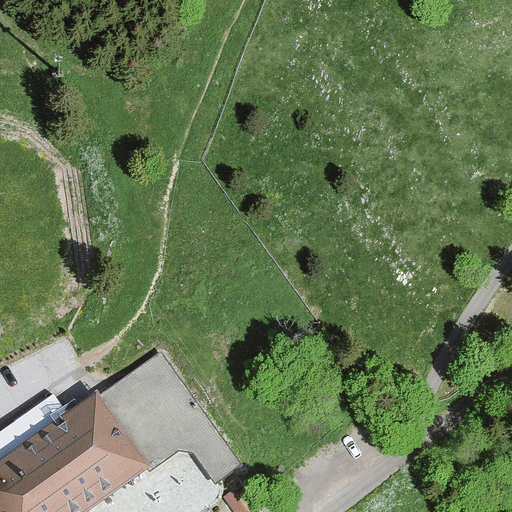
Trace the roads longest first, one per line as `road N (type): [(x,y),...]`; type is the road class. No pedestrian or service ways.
road 1 (unclassified): [(327,511),(511,376)]
road 2 (track): [(511,260),(433,384),(414,447)]
